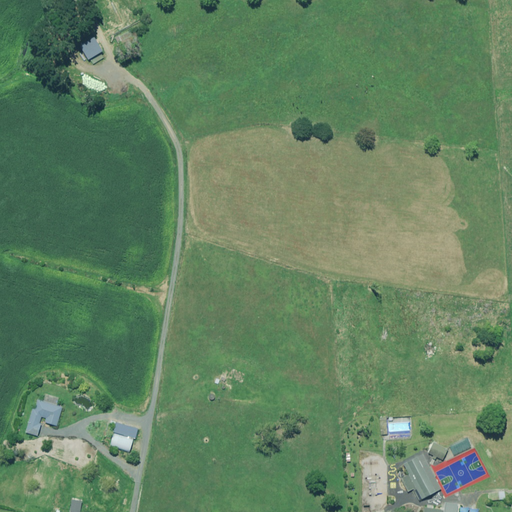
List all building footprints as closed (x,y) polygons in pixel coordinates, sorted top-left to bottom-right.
[(103,52),(95,38),(82,46),(89,60),(103,52)] [(43,417),(44,417),(48,419),(46,423),(58,426),(63,407),(39,400),(36,410),(34,409),(27,433),(38,436),(42,423),(41,423),(43,417)] [(115,434),(134,439),(136,439),(139,429),(117,423),(115,434)] [(134,439),(115,434),(112,445),(131,450),(134,439)] [(427,443),(422,453),(437,461),(442,452),(427,443)] [(432,493),(412,457),(398,465),(417,501),(432,493)] [(81,511),(83,501),(73,499),(71,511),(81,511)]
